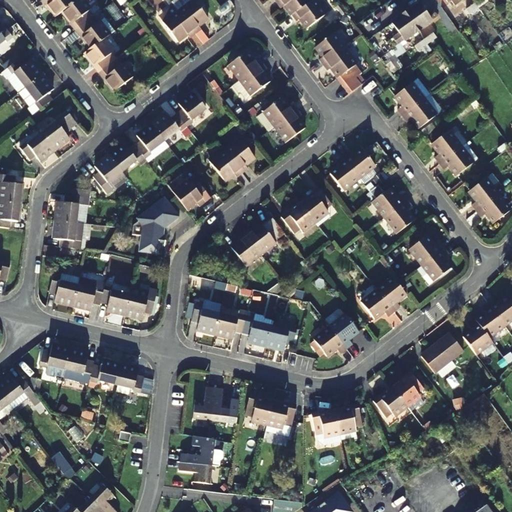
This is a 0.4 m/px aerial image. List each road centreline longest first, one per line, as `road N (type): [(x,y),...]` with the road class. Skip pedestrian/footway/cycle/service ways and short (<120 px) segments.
road 1 (residential): [(489,267),(340,383),(315,385),(166,351)]
road 2 (residential): [(166,351),(179,258),(336,128),(337,116)]
road 3 (residential): [(489,267),(372,117),(337,116)]
road 4 (residential): [(24,317),(43,185),(111,129)]
road 5 (residential): [(111,129),(257,19)]
road 6 (residential): [(140,511),(158,465),(166,351)]
road 7 (residential): [(111,129),(15,0)]
road 8 (residential): [(166,351),(43,321)]
road 9 (residential): [(337,116),(257,19)]
road 10 (unknown): [(151,481),(269,507)]
